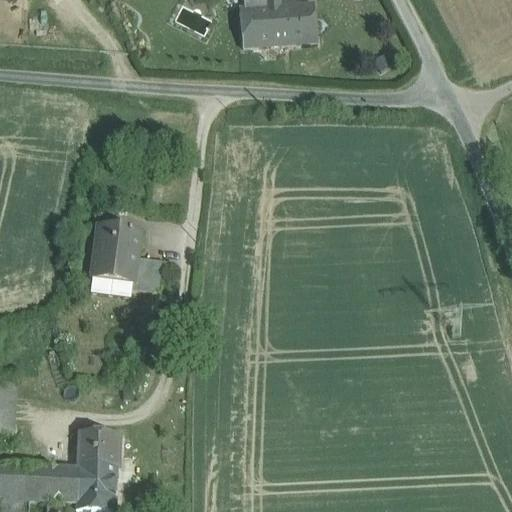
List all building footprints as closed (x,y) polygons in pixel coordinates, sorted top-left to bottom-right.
[(279,0),(264,0),(265,10),(277,9),(280,9),(280,1),(279,0)] [(298,0),(296,0),(280,1),(280,9),(299,8),(298,0)] [(280,9),(277,9),(280,49),(317,47),(313,7),(299,8),(280,9)] [(265,10),(239,12),(243,52),(280,49),(277,9),(265,10)] [(140,235),(98,229),(92,281),(133,286),(136,262),(140,235)] [(164,266),(136,262),(133,286),(132,294),(160,298),(164,266)] [(133,286),(92,281),(90,297),(131,302),(132,294),(133,286)] [(15,396),(0,395),(0,437),(14,438),(15,396)] [(120,438),(78,436),(77,472),(76,486),(114,488),(115,469),(119,470),(120,438)] [(77,472),(0,468),(0,504),(29,506),(47,507),(46,511),(67,511),(67,508),(76,508),(75,511),(113,511),(114,488),(76,486),(77,472)]
